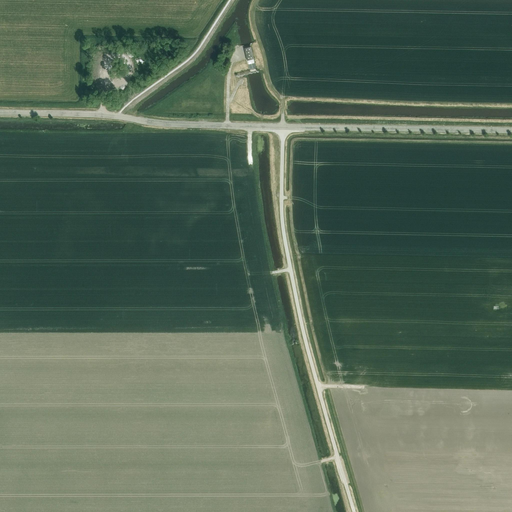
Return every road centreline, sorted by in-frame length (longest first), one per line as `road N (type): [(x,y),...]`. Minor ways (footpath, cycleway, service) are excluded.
road 1 (unclassified): [(354,511),(285,238),(283,126)]
road 2 (tertiary): [(283,126),(0,112)]
road 3 (tertiary): [(511,130),(283,126)]
